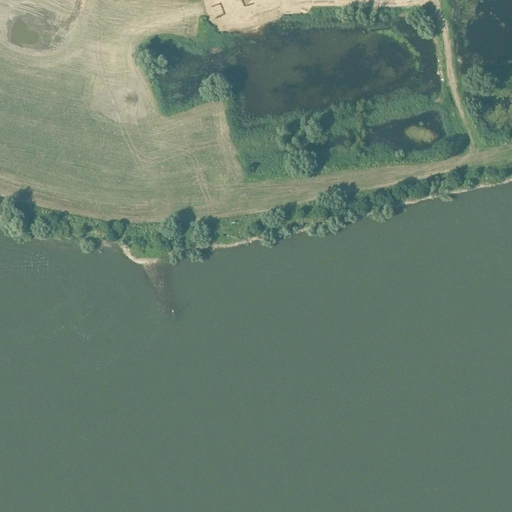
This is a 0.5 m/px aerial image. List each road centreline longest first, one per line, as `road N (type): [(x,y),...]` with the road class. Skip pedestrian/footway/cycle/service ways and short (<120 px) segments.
road 1 (track): [(511,151),(223,215),(131,220),(0,190)]
road 2 (track): [(247,211),(218,111),(161,122),(134,53),(147,32),(247,0)]
road 3 (track): [(272,0),(407,0)]
